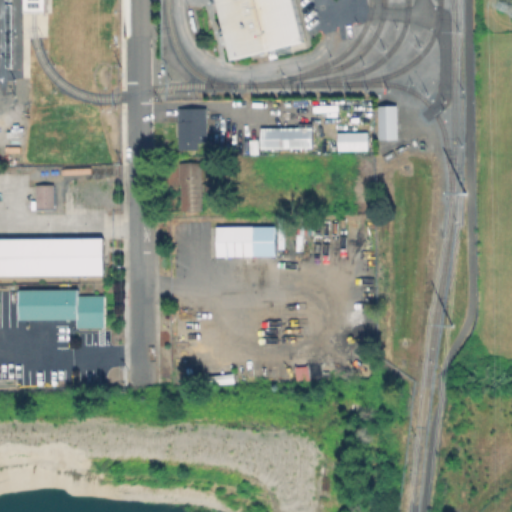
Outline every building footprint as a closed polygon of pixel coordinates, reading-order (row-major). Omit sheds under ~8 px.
[(24,0),(24,11),(44,11),(44,0),(24,0)] [(214,0),(226,58),(301,43),(292,0),(214,0)] [(376,105),(377,138),(394,138),(394,106),(376,105)] [(207,108),(208,140),(199,140),(199,149),(179,149),(178,109),(207,108)] [(313,128),(313,147),(262,147),(262,128),(313,128)] [(370,129),(370,138),(367,139),(367,149),(338,150),(338,132),(368,131),(368,129),(370,129)] [(203,163),(203,209),(182,209),(182,183),(180,183),(180,163),(203,163)] [(53,208),(52,184),(33,184),(34,209),(53,208)] [(249,218),(249,227),(285,227),(285,256),(220,256),(220,226),(226,226),(226,218),(249,218)] [(312,225),(312,235),(297,235),(297,225),(312,225)] [(0,237),(0,275),(102,274),(102,237),(0,237)] [(106,296),(105,328),(80,327),(80,320),(23,319),(23,290),(77,290),(77,295),(106,296)]
